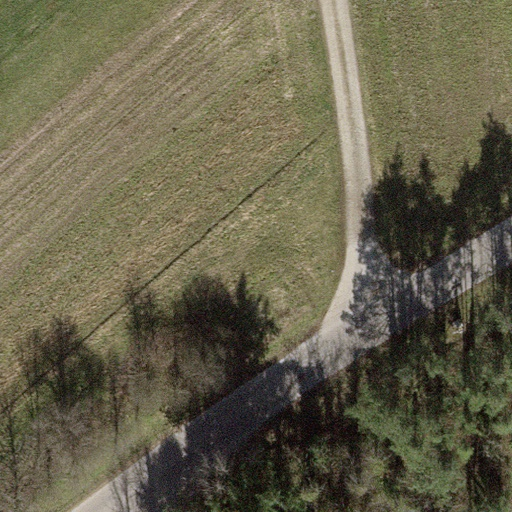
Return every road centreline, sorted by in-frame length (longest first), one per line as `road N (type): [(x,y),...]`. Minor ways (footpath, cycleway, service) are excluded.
road 1 (residential): [(96,511),(435,262),(511,222)]
road 2 (track): [(376,304),(331,0)]
road 3 (track): [(250,393),(179,511)]
